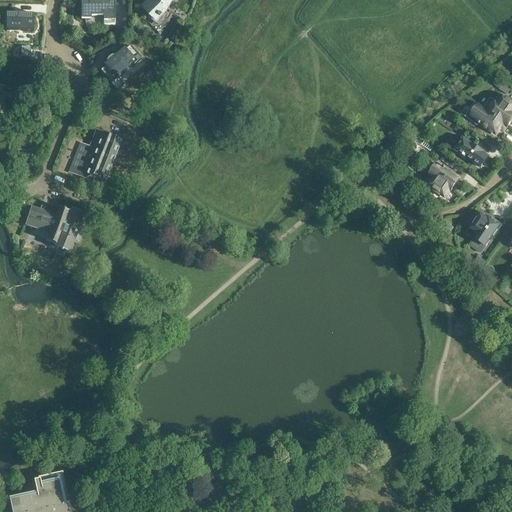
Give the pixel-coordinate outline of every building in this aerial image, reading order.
[(102,3),(100,0),(96,0),(79,7),(85,22),(87,25),(103,25),(115,25),(115,3),(102,3)] [(158,0),(153,11),(146,9),(137,18),(157,23),(168,13),(173,0),(158,0)] [(34,14),(6,13),(6,31),(33,32),(34,14)] [(30,47),(21,47),(21,58),(30,58),(30,47)] [(105,88),(114,84),(110,76),(128,67),(130,71),(138,66),(130,50),(114,58),(113,58),(113,57),(112,57),(111,57),(110,57),(109,57),(108,57),(107,58),(106,58),(105,58),(105,59),(104,60),(104,61),(103,62),(103,64),(95,68),(105,88)] [(503,85),(499,89),(507,95),(510,90),(503,85)] [(483,109),(508,126),(511,120),(511,113),(511,112),(511,103),(499,94),(495,101),(491,99),(483,109)] [(475,103),(465,117),(477,126),(478,125),(481,126),(482,125),(496,135),(500,129),(504,132),(507,127),(508,126),(483,109),(475,103)] [(466,131),(462,128),(458,133),(463,136),(466,131)] [(84,179),(103,187),(122,140),(121,140),(122,138),(120,136),(119,139),(96,130),(89,146),(80,143),(68,173),(84,179)] [(463,139),(455,151),(480,168),(488,157),(463,139)] [(434,179),(429,186),(433,189),(445,197),(450,190),(451,191),(459,180),(446,170),(447,169),(438,163),(430,176),(434,179)] [(0,212),(6,215),(13,197),(2,193),(0,198),(0,212)] [(27,226),(49,233),(46,240),(56,244),(55,247),(69,253),(74,241),(75,241),(76,240),(79,241),(83,230),(80,229),(81,227),(80,226),(84,216),(71,211),(71,212),(69,212),(66,211),(66,210),(64,209),(63,210),(59,207),(56,214),(33,207),(27,226)] [(470,246),(481,253),(500,226),(489,218),(488,219),(481,214),(467,234),(474,239),(470,246)] [(474,264),(479,270),(485,262),(478,258),(474,264)] [(11,511),(70,511),(62,474),(62,472),(38,478),(38,480),(33,481),(36,493),(10,498),(9,498),(11,511)]
